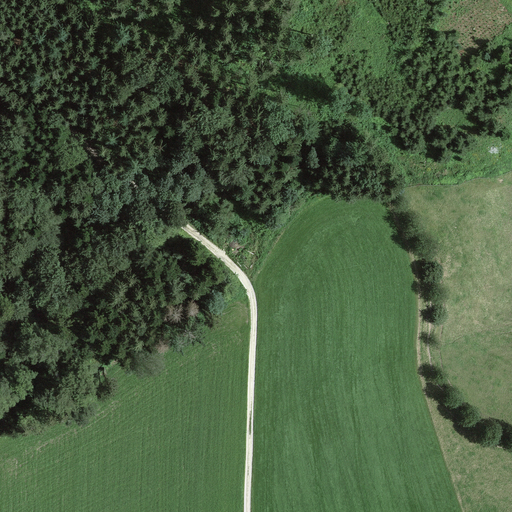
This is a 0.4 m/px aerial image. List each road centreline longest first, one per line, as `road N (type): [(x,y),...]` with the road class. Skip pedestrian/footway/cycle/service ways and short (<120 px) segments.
road 1 (track): [(248,511),(249,288),(0,75)]
road 2 (track): [(89,0),(239,207),(252,241),(238,273)]
